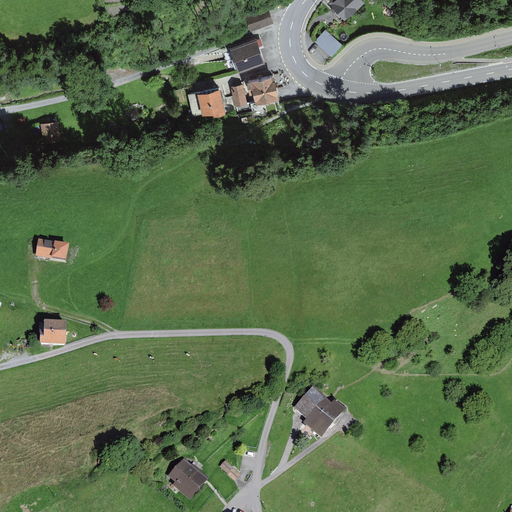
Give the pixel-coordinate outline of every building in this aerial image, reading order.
[(363,0),(337,0),(333,4),(345,17),(363,0)] [(246,14),(251,29),(275,22),(270,7),(246,14)] [(345,44),(329,30),(320,40),(336,54),(345,44)] [(259,38),(233,47),(241,70),(267,61),(259,38)] [(279,75),(253,82),(259,105),(285,98),(279,75)] [(247,85),(234,87),(237,108),(251,106),(247,85)] [(221,88),(200,93),(205,115),(227,109),(221,88)] [(58,120),(41,123),(45,143),(62,140),(58,120)] [(61,245),(36,238),(32,254),(57,261),(61,245)] [(67,326),(46,325),(45,345),(66,346),(67,326)] [(345,410),(318,385),(296,409),(322,434),(345,410)] [(209,477),(187,460),(170,481),(193,498),(209,477)] [(226,462),(221,469),(237,480),(242,473),(226,462)]
